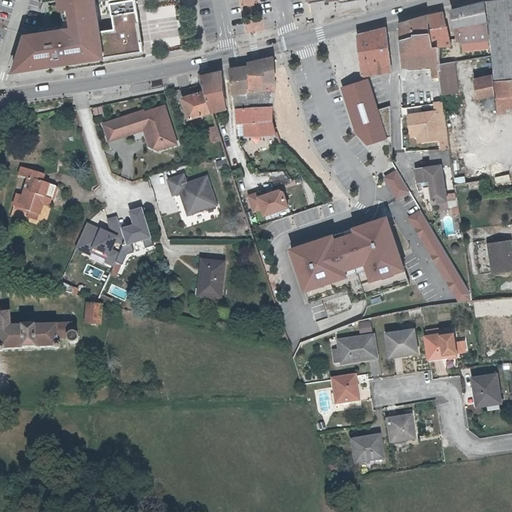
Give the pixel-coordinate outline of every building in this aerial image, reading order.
[(95,0),(59,0),(64,28),(25,34),(17,60),(22,69),(50,64),(50,63),(69,59),(69,61),(143,48),(135,0),(111,0),(115,27),(100,28),(95,0)] [(511,0),(490,0),(494,45),(494,52),(511,51),(511,0)] [(486,1),(452,10),(457,32),(461,31),(461,43),(490,38),(486,1)] [(451,46),(448,30),(444,30),(441,9),(426,13),(427,14),(431,49),(435,48),(451,46)] [(438,66),(437,61),(435,48),(431,49),(427,14),(399,21),(400,24),(404,65),(418,63),(419,68),(438,66)] [(254,29),(262,27),(259,15),(251,17),(254,29)] [(384,25),(354,32),(359,75),(390,70),(384,25)] [(490,38),(461,43),(462,52),(491,47),(491,45),(490,38)] [(511,51),(494,52),(495,53),(496,74),(497,77),(499,97),(501,118),(508,117),(508,114),(511,113),(511,51)] [(273,91),(275,77),(274,64),(274,61),(274,56),(248,62),(248,65),(252,93),(256,92),(269,91),(273,91)] [(437,61),(438,66),(439,76),(441,84),(442,92),(458,89),(457,83),(453,60),(453,59),(437,61)] [(257,106),(256,92),(252,93),(248,65),(231,68),(234,91),(239,91),(237,108),(257,106)] [(226,106),(222,70),(199,74),(202,82),(204,90),(211,110),(226,106)] [(497,77),(496,74),(474,77),(475,81),(479,99),(499,97),(497,77)] [(367,77),(353,81),(340,86),(354,132),(366,143),(386,137),(367,77)] [(211,110),(204,90),(181,97),(188,117),(211,110)] [(273,105),(273,91),(269,91),(256,92),(257,106),(270,105),(273,105)] [(437,112),(437,111),(438,114),(445,113),(444,102),(435,103),(437,112)] [(144,109),(132,113),(136,126),(142,129),(146,127),(148,132),(146,135),(150,146),(156,149),(176,143),(164,105),(149,110),(149,112),(145,113),(144,109)] [(272,116),(273,105),(270,105),(257,106),(237,108),(239,122),(246,122),(247,134),(276,133),(273,124),(273,121),(272,116)] [(437,112),(410,116),(412,132),(421,131),(424,133),(426,141),(441,139),(441,141),(449,139),(445,113),(438,114),(437,111),(437,112)] [(132,113),(122,116),(127,133),(142,129),(136,126),(132,113)] [(122,116),(103,123),(108,140),(127,133),(122,116)] [(240,134),(247,134),(246,122),(239,122),(240,134)] [(221,138),(216,125),(209,127),(213,141),(221,138)] [(421,131),(412,132),(413,136),(420,134),(422,142),(426,141),(424,133),(421,131)] [(449,139),(441,141),(443,149),(451,149),(449,139)] [(359,163),(371,158),(364,143),(353,148),(359,163)] [(455,170),(472,167),(471,160),(462,161),(460,145),(452,146),(455,170)] [(452,158),(451,149),(443,149),(430,149),(431,159),(452,158)] [(453,165),(452,158),(431,159),(432,166),(419,168),(421,180),(427,179),(428,184),(432,183),(435,200),(448,198),(442,165),(453,165)] [(501,169),(489,170),(490,177),(501,176),(501,169)] [(283,170),(267,172),(275,184),(290,180),(283,170)] [(408,191),(396,170),(384,178),(396,198),(408,191)] [(42,200),(49,202),(53,188),(39,184),(41,177),(18,171),(16,179),(25,181),(19,199),(15,198),(9,220),(24,224),(26,219),(36,221),(41,205),(42,200)] [(174,195),(181,193),(188,214),(215,204),(206,177),(187,184),(183,174),(168,180),(174,195)] [(253,212),(262,209),(264,215),(287,207),(281,190),(258,197),(257,193),(248,197),(253,212)] [(108,220),(113,235),(100,229),(87,223),(76,248),(89,254),(90,252),(113,263),(114,260),(121,264),(126,253),(133,251),(130,244),(151,236),(141,208),(130,212),(134,224),(120,229),(116,217),(108,220)] [(469,294),(420,211),(409,218),(458,301),(470,300),(469,294)] [(333,237),(290,250),(303,291),(345,278),(343,271),(363,265),(368,280),(401,270),(385,219),(352,229),(353,234),(334,241),(333,237)] [(494,272),(511,269),(511,240),(490,244),(494,272)] [(225,262),(203,260),(199,295),(221,298),(225,262)] [(392,281),(407,279),(406,272),(391,274),(392,281)] [(384,277),(364,283),(367,290),(386,284),(384,277)] [(100,322),(101,303),(87,302),(86,322),(100,322)] [(0,341),(2,341),(2,349),(58,346),(57,336),(68,336),(68,339),(69,341),(70,343),(73,345),(75,345),(77,344),(78,343),(80,341),(80,339),(80,336),(78,334),(77,333),(75,332),(72,332),(72,325),(10,327),(9,314),(0,315),(0,305),(0,341)] [(371,331),(370,322),(360,323),(360,332),(371,331)] [(415,330),(389,334),(392,354),(409,352),(410,353),(418,352),(415,330)] [(458,353),(457,343),(455,333),(440,335),(429,336),(427,336),(430,358),(449,355),(449,357),(459,355),(458,353)] [(338,340),(339,348),(341,361),(359,359),(359,360),(379,358),(375,335),(338,340)] [(465,342),(457,343),(458,353),(467,352),(465,342)] [(356,375),(335,379),(339,402),(358,399),(357,385),(358,385),(356,375)] [(477,394),(479,393),(480,405),(503,402),(499,375),(475,378),(477,394)] [(388,419),(391,439),(405,438),(405,439),(415,437),(413,415),(388,419)] [(326,421),(316,422),(318,431),(327,430),(326,421)] [(380,436),(353,440),(356,462),(365,462),(365,460),(383,458),(380,436)]
